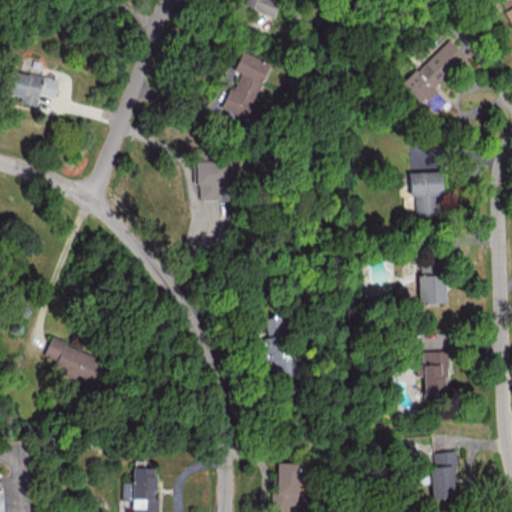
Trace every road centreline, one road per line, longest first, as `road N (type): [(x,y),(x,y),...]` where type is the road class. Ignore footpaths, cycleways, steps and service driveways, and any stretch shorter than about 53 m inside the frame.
road 1 (residential): [(0,163),(92,199),(155,261),(203,343),(219,399),(225,511)]
road 2 (residential): [(511,150),(499,175),(502,400),(511,463)]
road 3 (residential): [(165,0),(92,199)]
